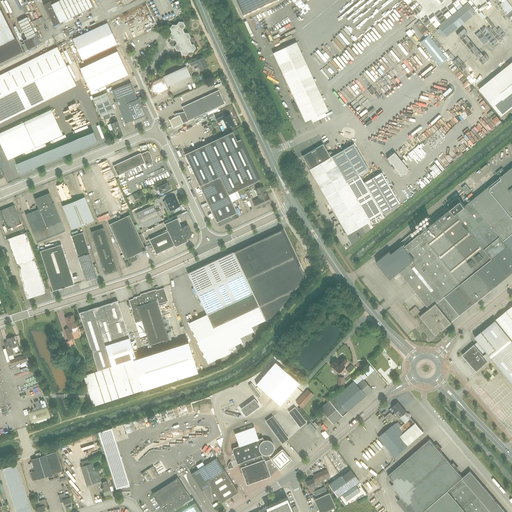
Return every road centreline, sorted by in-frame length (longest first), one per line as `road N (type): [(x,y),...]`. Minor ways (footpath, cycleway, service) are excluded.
road 1 (tertiary): [(0,322),(212,245)]
road 2 (primary): [(416,359),(344,279),(295,205)]
road 3 (primary): [(267,153),(199,0)]
road 4 (unclassified): [(0,194),(154,134)]
road 5 (unclassified): [(290,477),(414,377)]
road 6 (unclassified): [(511,502),(423,401)]
road 7 (unclassified): [(212,245),(154,134)]
